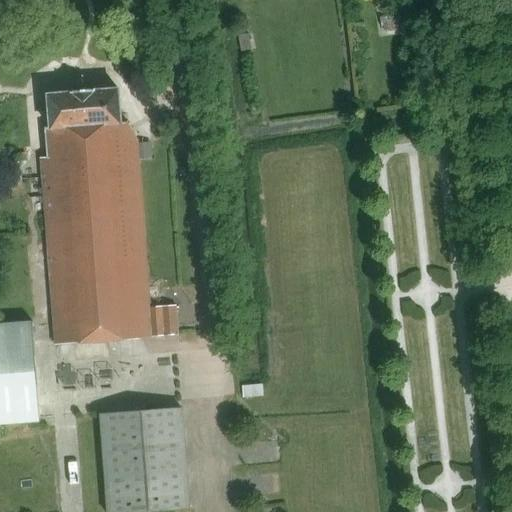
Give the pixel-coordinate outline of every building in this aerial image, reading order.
[(401,15),(381,18),(382,26),(384,26),(385,33),(404,30),(401,15)] [(249,34),(239,36),(242,51),(252,49),(249,34)] [(43,155),(49,233),(56,339),(180,330),(178,299),(152,301),(141,149),(154,148),(153,130),(140,131),(131,118),(123,118),(121,86),(49,91),(51,120),(52,124),(48,124),(50,154),(43,155)] [(33,318),(0,320),(0,420),(41,417),(33,318)] [(107,511),(155,511),(192,509),(184,407),(101,414),(107,511)]
